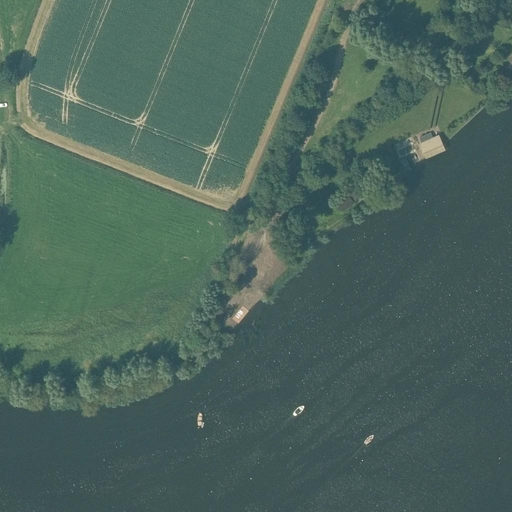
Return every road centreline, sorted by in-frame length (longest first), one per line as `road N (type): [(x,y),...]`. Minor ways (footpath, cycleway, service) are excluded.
road 1 (track): [(318,159),(445,55),(481,0)]
road 2 (track): [(0,345),(66,349),(175,314)]
road 3 (track): [(0,124),(23,119),(27,62),(48,0)]
road 4 (track): [(0,112),(11,136),(0,254)]
